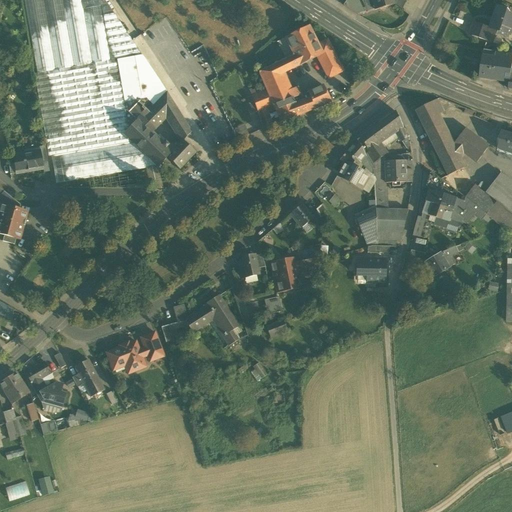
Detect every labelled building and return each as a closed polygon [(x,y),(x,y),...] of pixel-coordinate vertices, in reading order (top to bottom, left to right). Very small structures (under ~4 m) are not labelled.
[(51,156),(56,184),(158,166),(137,146),(137,147),(126,136),(125,135),(137,123),(128,114),(126,111),(124,103),(117,60),(142,56),(108,5),(104,0),(23,0),(37,74),(34,74),(48,157),(51,156)] [(359,15),(366,13),(362,0),(346,0),(343,5),(359,15)] [(371,0),(362,0),(366,13),(375,10),(371,0)] [(371,0),(375,10),(395,5),(394,4),(393,0),(371,0)] [(402,10),(406,2),(401,0),(393,0),(394,4),(401,10),(402,10)] [(497,31),(511,35),(511,31),(511,15),(507,14),(508,11),(498,8),(491,28),(491,29),(497,31)] [(470,35),(481,39),(486,26),(474,23),(470,35)] [(288,59),(293,69),(317,57),(323,54),(318,44),(309,26),(284,39),(293,56),(292,56),(288,59)] [(481,39),(488,42),(492,34),(495,35),(497,31),(491,29),(491,28),(486,26),(481,39)] [(497,31),(495,35),(509,40),(511,35),(497,31)] [(293,56),(284,39),(277,42),(285,60),(288,59),(292,56),(293,56)] [(317,57),(330,83),(346,75),(327,40),(318,44),(323,54),(317,57)] [(510,90),(511,90),(511,72),(511,73),(511,71),(511,53),(496,52),(484,50),(480,79),(510,83),(509,88),(508,90),(510,90)] [(144,100),(161,83),(142,56),(117,60),(124,103),(144,100)] [(279,63),(284,74),(285,73),(293,69),(288,59),(285,60),(279,63)] [(259,74),(266,89),(273,106),(292,99),(289,91),(282,75),(284,74),(279,63),(259,73),(259,72),(259,73),(259,74)] [(292,89),(285,73),(284,74),(282,75),(289,91),(292,89)] [(161,83),(144,100),(139,104),(138,103),(128,114),(137,123),(125,135),(126,136),(137,147),(137,146),(158,166),(159,167),(159,166),(166,159),(165,158),(170,153),(150,134),(165,119),(176,108),(161,83)] [(310,98),(314,110),(315,110),(317,109),(330,103),(331,103),(323,86),(307,92),(310,98)] [(298,87),(292,89),(289,91),(292,99),(300,96),(301,95),(298,87)] [(266,109),(273,106),(266,89),(256,93),(254,89),(250,91),(254,102),(258,112),(266,109)] [(273,106),(280,123),(281,122),(307,113),(302,101),(300,96),(292,99),(273,106)] [(302,101),(307,113),(314,110),(310,98),(302,101)] [(438,99),(430,103),(436,115),(444,110),(438,99)] [(126,111),(128,114),(138,103),(139,104),(144,100),(124,103),(126,111)] [(248,104),(252,114),(258,112),(254,102),(248,104)] [(459,161),(465,154),(453,144),(451,145),(436,115),(430,103),(415,111),(447,177),(463,169),(459,161)] [(176,108),(165,119),(180,142),(181,141),(182,141),(183,141),(192,132),(177,110),(176,108)] [(273,125),(266,109),(258,112),(257,113),(263,128),(263,129),(270,127),(273,125)] [(362,150),(376,143),(395,132),(403,128),(395,112),(359,138),(357,141),(362,150)] [(234,129),(238,139),(249,135),(244,125),(234,129)] [(401,140),(411,154),(411,153),(408,138),(403,128),(395,132),(401,140)] [(465,130),(453,144),(465,154),(476,163),(488,147),(465,130)] [(401,140),(395,132),(376,143),(381,150),(401,140)] [(497,149),(511,154),(511,134),(502,132),(497,149)] [(166,159),(179,170),(195,153),(183,141),(182,141),(181,141),(180,142),(170,153),(165,158),(166,159)] [(339,160),(344,163),(345,163),(352,167),(355,163),(360,157),(364,153),(362,150),(357,141),(345,153),(339,160)] [(387,208),(386,187),(388,183),(386,183),(385,166),(382,166),(378,160),(384,155),(381,150),(376,143),(362,150),(364,153),(373,169),(373,175),(373,178),(374,185),(374,193),(375,196),(375,209),(387,208)] [(40,151),(42,163),(48,162),(45,147),(39,148),(39,151),(40,151)] [(16,174),(43,169),(42,163),(40,151),(39,151),(32,153),(32,155),(25,157),(24,154),(13,156),(14,164),(16,174)] [(364,163),(365,166),(369,172),(373,169),(364,153),(360,157),(364,163)] [(385,166),(386,183),(388,183),(411,182),(412,182),(412,181),(412,170),(405,170),(405,162),(405,161),(401,161),(400,156),(389,157),(390,162),(385,162),(385,166)] [(360,164),(361,165),(364,163),(360,157),(355,163),(358,166),(360,164)] [(369,176),(352,167),(345,163),(344,163),(337,176),(361,190),(369,176)] [(355,163),(352,167),(369,176),(373,178),(373,175),(371,174),(369,172),(363,167),(361,165),(360,164),(358,166),(355,163)] [(425,187),(441,191),(444,182),(430,171),(425,187)] [(491,219),(511,235),(511,182),(500,174),(485,193),(481,190),(470,202),(486,214),(491,219)] [(373,178),(369,176),(361,190),(369,194),(374,185),(373,178)] [(323,198),(331,189),(325,184),(317,193),(323,198)] [(464,197),(470,202),(481,190),(475,185),(464,197)] [(429,191),(426,203),(452,211),(463,219),(468,203),(463,201),(429,191)] [(20,205),(4,192),(0,196),(0,204),(2,206),(18,211),(20,205)] [(341,200),(335,195),(329,202),(335,207),(341,200)] [(474,215),(481,221),(482,219),(486,214),(470,202),(464,197),(463,201),(468,203),(463,219),(467,223),(474,215)] [(463,222),(463,219),(452,211),(426,203),(422,214),(436,218),(434,224),(446,228),(448,224),(459,227),(461,224),(463,222)] [(289,215),(301,229),(302,228),(307,224),(312,219),(314,218),(312,216),(302,204),(289,215)] [(317,212),(323,223),(324,224),(331,220),(322,204),(316,210),(317,212)] [(16,239),(20,240),(27,213),(18,211),(2,206),(0,213),(0,234),(4,236),(16,239)] [(396,241),(401,241),(407,210),(387,208),(375,209),(376,219),(377,239),(377,241),(396,241)] [(359,227),(376,219),(375,209),(369,212),(355,218),(359,227)] [(318,227),(323,223),(317,212),(312,216),(314,218),(312,219),(318,227)] [(491,219),(486,214),(482,219),(488,223),(491,219)] [(412,235),(419,237),(423,219),(417,217),(412,235)] [(377,239),(376,219),(359,227),(366,244),(377,239)] [(285,231),(280,223),(272,230),(276,235),(285,231)] [(312,230),(307,224),(302,228),(307,234),(312,230)] [(448,224),(446,228),(445,232),(456,235),(459,227),(448,224)] [(3,242),(14,245),(16,239),(4,236),(3,242)] [(476,250),(468,243),(464,249),(471,255),(476,250)] [(320,252),(319,258),(325,259),(327,258),(328,247),(321,246),(320,252)] [(425,264),(433,278),(454,265),(449,257),(458,252),(455,247),(441,253),(435,257),(425,264)] [(411,252),(405,274),(420,266),(422,254),(411,252)] [(239,263),(243,279),(258,275),(257,269),(254,256),(251,256),(249,254),(239,263)] [(254,256),(257,269),(265,268),(264,264),(261,255),(254,256)] [(313,277),(315,278),(319,258),(301,262),(299,257),(295,258),(300,278),(302,278),(302,271),(310,268),(311,275),(313,275),(313,277)] [(270,263),(277,294),(302,289),(300,278),(295,258),(270,263)] [(373,282),(384,282),(385,260),(357,259),(357,260),(360,261),(360,268),(357,268),(356,282),(367,282),(367,278),(374,279),(373,282)] [(488,291),(498,293),(500,284),(490,282),(488,291)] [(212,321),(222,337),(232,331),(238,327),(219,296),(203,306),(204,308),(187,319),(185,321),(191,331),(193,333),(212,321)] [(264,300),(267,315),(281,312),(278,298),(264,300)] [(14,310),(0,301),(0,315),(9,320),(14,310)] [(173,308),(177,323),(185,321),(187,319),(184,305),(173,308)] [(177,323),(173,324),(175,330),(183,328),(187,334),(191,331),(185,321),(177,323)] [(266,327),(270,337),(287,330),(283,321),(266,327)] [(167,326),(173,346),(180,344),(175,330),(173,324),(167,326)] [(173,346),(167,326),(161,328),(167,348),(173,346)] [(242,332),(238,327),(232,331),(236,336),(242,332)] [(236,336),(232,331),(222,337),(228,347),(238,340),(236,336)] [(148,356),(150,362),(164,357),(154,333),(141,338),(145,349),(148,356)] [(130,368),(132,373),(146,367),(142,358),(148,356),(145,349),(139,351),(136,342),(106,353),(113,371),(126,366),(130,368)] [(54,357),(60,369),(66,366),(59,354),(54,357)] [(87,391),(91,398),(104,391),(88,360),(75,367),(78,375),(84,384),(87,391)] [(31,384),(35,391),(44,386),(45,387),(49,385),(49,384),(50,384),(48,381),(54,378),(45,362),(25,373),(30,383),(31,384)] [(259,363),(252,367),(254,370),(261,380),(267,376),(259,363)] [(248,370),(245,365),(237,371),(240,375),(248,370)] [(257,383),(261,380),(254,370),(250,373),(257,383)] [(0,383),(0,385),(10,402),(27,391),(16,373),(0,383)] [(72,378),(77,387),(84,384),(78,375),(72,378)] [(46,389),(45,387),(44,386),(35,391),(41,402),(44,411),(53,413),(61,411),(66,391),(61,390),(57,383),(46,389)] [(84,384),(77,387),(81,394),(87,391),(84,384)] [(106,395),(112,405),(117,403),(111,392),(106,395)] [(26,406),(31,422),(39,420),(34,404),(26,406)] [(3,413),(6,424),(16,421),(15,418),(13,410),(3,413)] [(77,411),(75,417),(87,421),(89,415),(77,411)] [(511,413),(502,418),(505,425),(508,435),(511,433),(511,413)] [(86,424),(87,421),(75,417),(70,415),(68,422),(69,428),(79,426),(86,424)] [(21,416),(15,418),(16,421),(20,436),(26,435),(21,416)] [(20,436),(16,421),(6,424),(5,424),(10,440),(20,436)] [(55,424),(47,426),(49,433),(56,431),(55,424)] [(43,434),(49,433),(47,426),(41,428),(43,434)] [(5,454),(7,460),(25,455),(23,449),(5,454)] [(42,497),(54,494),(49,477),(38,480),(42,497)]
